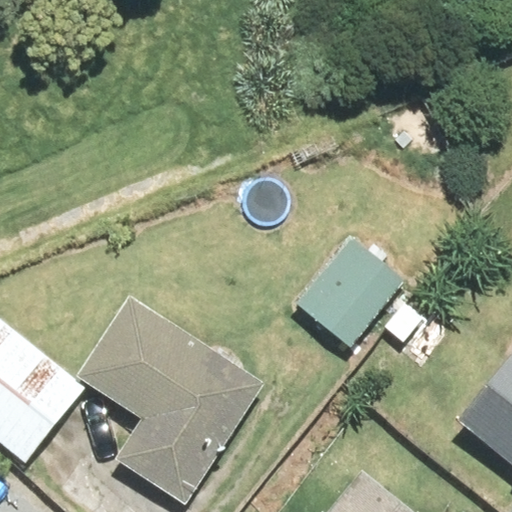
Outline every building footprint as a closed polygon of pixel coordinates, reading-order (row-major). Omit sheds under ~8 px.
[(410,290),(358,246),(302,312),(353,356),(410,290)] [(270,377),(131,285),(78,364),(145,408),(116,452),(188,500),(270,377)] [(1,330),(0,330),(0,446),(30,471),(87,399),(1,330)] [(511,344),(460,405),(511,449),(511,344)] [(423,511),(364,463),(322,511),(423,511)]
